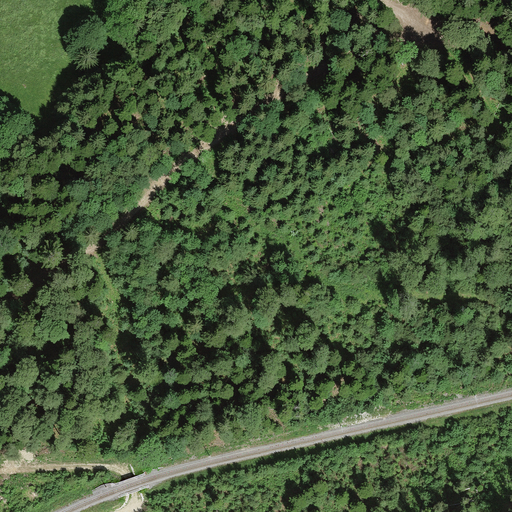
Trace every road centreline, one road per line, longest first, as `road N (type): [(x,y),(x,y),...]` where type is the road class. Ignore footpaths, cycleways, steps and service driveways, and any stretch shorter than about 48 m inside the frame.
road 1 (track): [(0,304),(108,240),(176,171),(241,122),(343,59),(406,41),(423,19)]
road 2 (track): [(121,511),(134,494),(120,471),(0,470)]
